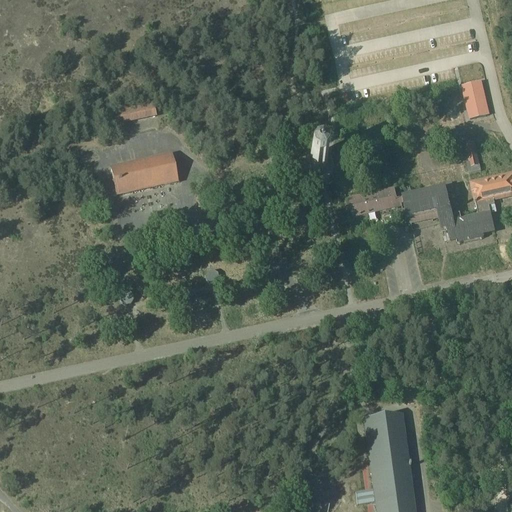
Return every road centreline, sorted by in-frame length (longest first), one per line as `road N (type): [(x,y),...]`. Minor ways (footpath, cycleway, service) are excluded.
road 1 (unclassified): [(0,385),(309,319)]
road 2 (unclassified): [(309,319),(257,235),(173,137),(134,144)]
road 3 (unclassified): [(426,511),(411,419),(398,409),(355,412),(343,311)]
road 4 (unclassified): [(343,311),(511,274)]
